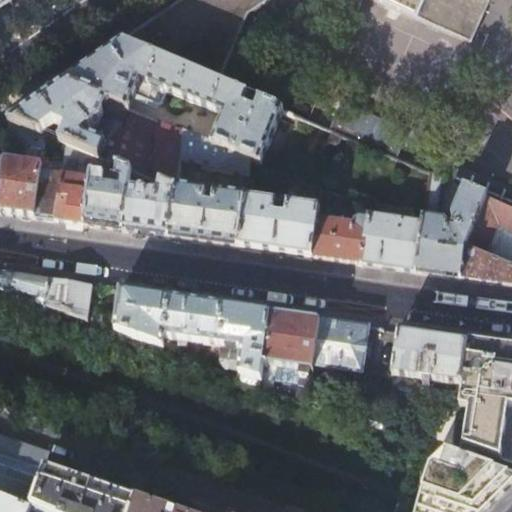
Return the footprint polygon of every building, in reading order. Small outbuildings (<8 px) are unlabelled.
[(0,0),(0,9),(13,1),(9,0),(0,0)] [(490,0),(185,0),(159,18),(127,40),(122,44),(221,87),(248,16),(271,0),(371,0),(472,45),(490,0)] [(97,61),(64,84),(108,103),(128,111),(134,97),(156,106),(162,104),(166,93),(224,117),(212,145),(251,161),(261,165),(269,145),(277,148),(283,134),(275,131),(283,113),(221,87),(122,44),(97,61)] [(108,103),(64,84),(40,101),(9,122),(11,123),(40,135),(55,126),(65,130),(59,143),(65,146),(76,150),(79,152),(94,158),(115,167),(130,173),(160,186),(175,192),(176,192),(177,182),(181,161),(185,134),(133,113),(123,138),(118,136),(122,124),(102,116),(108,103)] [(46,138),(40,135),(11,123),(8,143),(37,155),(35,167),(5,163),(0,198),(0,214),(16,217),(34,220),(46,138)] [(212,145),(185,134),(181,161),(210,165),(209,171),(241,176),(238,196),(215,193),(215,197),(205,196),(206,192),(184,189),(184,183),(177,182),(176,192),(175,192),(169,239),(203,244),(238,249),(245,197),(251,161),(212,145)] [(59,143),(46,138),(34,220),(44,221),(55,223),(61,176),(62,171),(57,170),(56,176),(47,174),(49,162),(50,162),(51,155),(64,157),(65,146),(59,143)] [(73,159),(76,150),(65,146),(64,157),(73,159)] [(91,178),(94,158),(79,152),(76,178),(91,180),(91,178)] [(128,192),(130,173),(115,167),(114,172),(107,171),(106,179),(91,178),(91,180),(85,227),(103,229),(123,232),(128,192)] [(300,181),(310,185),(312,185),(316,174),(305,169),(300,181)] [(465,190),(487,199),(511,210),(511,190),(459,169),(452,185),(465,190)] [(76,178),(61,176),(55,223),(70,225),(85,227),(91,180),(76,178)] [(425,214),(436,216),(440,180),(434,177),(430,176),(425,214)] [(323,190),(312,185),(310,185),(310,200),(322,201),(323,190)] [(169,239),(175,192),(160,186),(159,196),(128,192),(123,232),(144,235),(169,239)] [(466,249),(487,199),(465,190),(453,218),(456,230),(451,230),(446,223),(424,221),(424,225),(416,274),(439,277),(460,280),(466,249)] [(276,202),(245,197),(238,249),(275,254),(312,259),(319,219),(320,209),(288,204),(287,207),(276,205),(276,202)] [(511,210),(487,199),(466,249),(511,268),(511,210)] [(355,224),(319,219),(312,259),(336,263),(362,266),(369,217),(371,209),(354,202),(360,220),(359,220),(358,219),(358,220),(357,220),(355,222),(355,223),(355,224)] [(424,225),(369,217),(362,266),(390,270),(416,274),(424,225)] [(511,268),(466,249),(460,280),(492,285),(494,285),(511,287),(511,268)] [(12,277),(0,275),(0,292),(5,294),(8,294),(12,293),(27,298),(26,302),(33,305),(33,304),(45,308),(88,323),(93,289),(67,285),(12,277)] [(261,382),(271,314),(203,304),(121,293),(116,333),(164,349),(166,338),(178,340),(178,346),(186,347),(186,341),(193,342),(193,348),(201,349),(202,343),(242,349),(239,374),(261,382)] [(293,317),(271,314),(261,382),(260,390),(270,393),(273,369),(269,364),(306,370),(305,383),(311,384),(312,379),(320,321),(293,317)] [(342,324),(320,321),(312,379),(321,380),(322,368),(327,369),(326,375),(337,377),(338,371),(362,374),(370,328),(342,324)] [(399,332),(390,395),(390,398),(422,403),(424,382),(442,385),(440,406),(447,407),(439,452),(452,456),(454,445),(461,398),(469,342),(434,337),(399,332)] [(454,445),(511,465),(511,348),(469,342),(461,398),(454,445)] [(390,398),(390,395),(373,392),(367,427),(385,433),(390,398)] [(12,442),(0,437),(0,497),(30,510),(46,468),(50,455),(12,442)] [(486,511),(511,486),(511,477),(465,461),(429,470),(414,511),(486,511)] [(93,485),(46,468),(30,510),(32,511),(34,511),(132,511),(137,500),(93,485)] [(0,511),(31,511),(32,511),(30,510),(0,497),(0,511)] [(172,511),(156,507),(137,500),(132,511),(172,511)]
